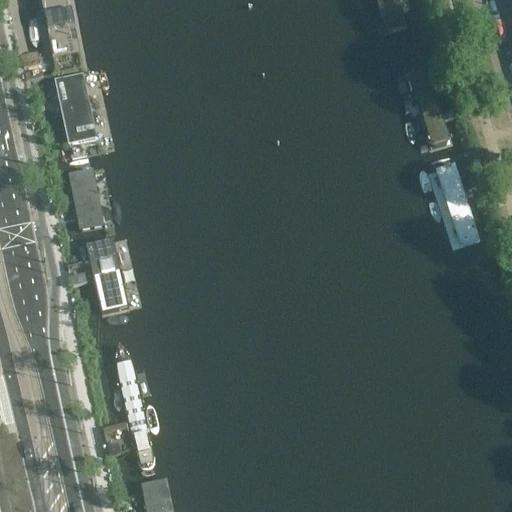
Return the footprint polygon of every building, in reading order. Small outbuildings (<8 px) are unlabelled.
[(86,70),(71,0),(39,0),(50,50),(53,66),(55,76),(86,70)] [(399,0),(381,0),(391,30),(407,25),(399,0)] [(37,53),(20,57),(21,63),(22,69),(39,65),(37,53)] [(41,72),(23,75),(25,83),(42,79),(41,72)] [(82,77),(54,83),(62,117),(68,146),(96,140),(82,77)] [(426,88),(404,95),(432,177),(454,169),(426,88)] [(79,234),(105,229),(94,171),(67,176),(76,218),(79,234)] [(435,187),(454,244),(477,236),(457,180),(435,187)] [(100,318),(129,312),(128,311),(113,241),(85,248),(88,264),(93,285),(100,318)] [(115,369),(115,373),(116,378),(127,426),(133,451),(136,463),(137,467),(140,471),(141,472),(145,473),(148,473),(149,473),(151,472),(154,469),(155,467),(155,463),(155,459),(135,373),(134,369),(133,365),(131,361),(128,358),(126,355),(125,353),(122,350),(120,348),(118,351),(117,355),(116,357),(116,361),(115,365),(115,369)] [(126,426),(104,431),(105,436),(127,431),(126,426)] [(172,511),(167,482),(140,488),(144,511),(172,511)]
